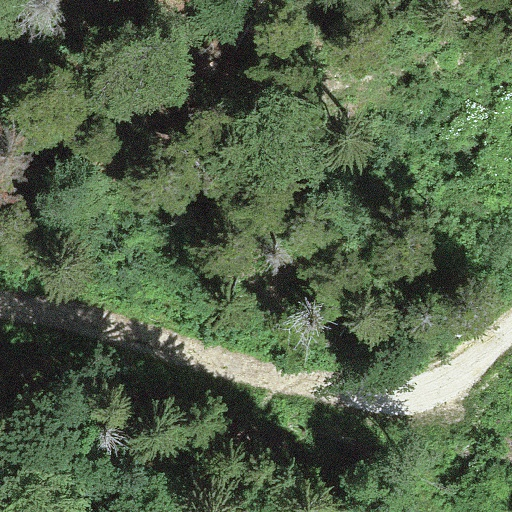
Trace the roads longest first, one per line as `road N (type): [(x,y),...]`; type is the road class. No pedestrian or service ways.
road 1 (track): [(385,409),(301,397),(0,319)]
road 2 (track): [(385,409),(453,400),(511,349)]
